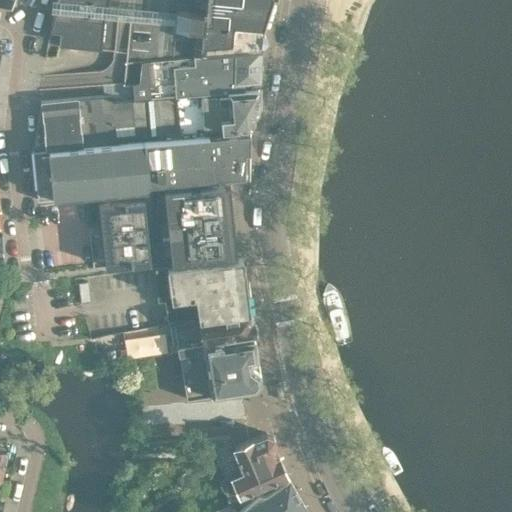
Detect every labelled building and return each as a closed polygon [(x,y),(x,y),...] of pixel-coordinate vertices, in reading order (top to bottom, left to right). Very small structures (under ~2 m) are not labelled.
[(58,0),(58,9),(54,8),(50,29),(59,30),(58,43),(113,48),(111,69),(42,75),(38,89),(130,81),(139,80),(141,59),(172,57),(199,54),(260,48),(262,25),(269,0),(58,0)] [(227,89),(257,87),(257,79),(259,78),(260,48),(199,54),(172,57),(141,59),(139,80),(130,81),(131,98),(218,89),(217,86),(226,85),(227,89)] [(257,110),(257,87),(227,89),(226,85),(217,86),(218,89),(131,98),(109,100),(113,135),(135,133),(135,136),(161,134),(161,139),(209,134),(209,129),(251,126),(251,116),(253,116),(253,114),(257,110)] [(32,149),(32,151),(102,144),(101,136),(113,135),(109,100),(108,94),(40,101),(40,102),(41,117),(37,118),(38,119),(40,132),(35,132),(35,134),(37,149),(32,149)] [(131,190),(201,183),(223,181),(231,181),(235,176),(234,165),(244,164),(244,150),(248,150),(248,148),(248,133),(248,131),(209,134),(161,139),(113,143),(32,151),(37,199),(53,198),(131,190)] [(201,183),(131,190),(135,231),(109,233),(110,243),(102,243),(104,260),(139,257),(139,263),(230,253),(229,236),(234,236),(229,190),(224,191),(223,186),(223,181),(201,183)] [(38,200),(41,227),(57,225),(53,199),(38,200)] [(168,324),(174,322),(249,311),(242,257),(153,267),(157,300),(164,299),(168,324)] [(87,282),(78,284),(81,302),(90,301),(87,282)] [(177,344),(177,345),(220,338),(221,343),(253,338),(249,311),(174,322),(176,333),(177,344)] [(168,324),(164,324),(166,334),(176,333),(174,322),(168,324)] [(220,338),(177,345),(178,351),(186,398),(210,394),(211,394),(240,390),(255,388),(260,380),(253,338),(221,343),(220,338)] [(177,344),(170,345),(171,352),(178,351),(177,345),(177,344)] [(124,349),(113,350),(115,361),(126,360),(124,349)] [(113,350),(104,352),(105,361),(105,362),(111,362),(115,361),(113,350)] [(233,445),(229,435),(208,437),(225,476),(219,479),(228,498),(286,473),(285,471),(278,455),(278,456),(277,454),(274,455),(272,449),(275,442),(272,435),(265,432),(252,438),(251,437),(233,445)] [(297,511),(298,511),(304,507),(288,477),(265,493),(258,492),(236,510),(229,502),(210,511),(297,511)]
